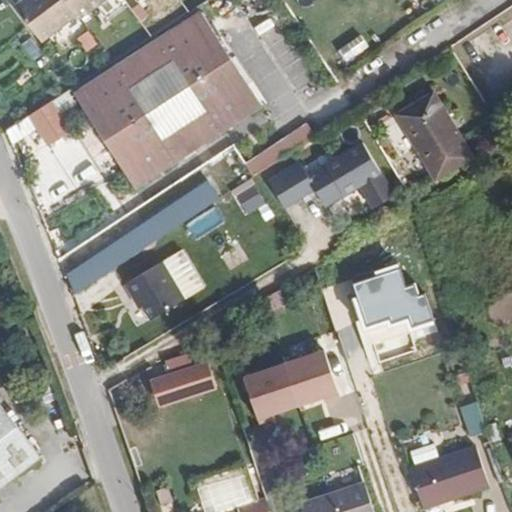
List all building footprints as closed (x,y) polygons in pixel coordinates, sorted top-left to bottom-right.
[(28,0),(24,3),(47,39),(87,16),(90,20),(122,0),(28,0)] [(209,17),(81,99),(143,198),(270,116),(209,17)] [(389,34),(369,47),(376,56),(395,43),(389,34)] [(441,94),(400,118),(441,187),(481,162),(441,94)] [(6,127),(14,142),(39,128),(48,145),(73,131),(56,100),(6,127)] [(310,125),(246,163),(251,172),(315,134),(310,125)] [(366,142),(306,170),(316,191),(325,209),(361,191),(385,180),(366,142)] [(316,191),(297,162),(267,181),(287,211),(316,191)] [(211,179),(62,274),(69,293),(222,196),(211,179)] [(385,180),(361,191),(372,212),(395,201),(385,180)] [(267,203),(252,182),(234,194),(249,216),(267,203)] [(186,300),(162,263),(126,285),(150,322),(186,300)] [(327,347),(245,372),(259,419),(341,395),(327,347)] [(167,360),(172,373),(194,364),(189,352),(167,360)] [(218,391),(206,360),(194,364),(172,373),(147,383),(159,414),(218,391)] [(0,406),(0,495),(44,461),(0,406)] [(439,511),(457,507),(458,511),(496,500),(483,461),(417,483),(426,511),(439,511)] [(253,511),(247,496),(202,510),(203,511),(253,511)] [(375,511),(370,498),(329,511),(375,511)]
